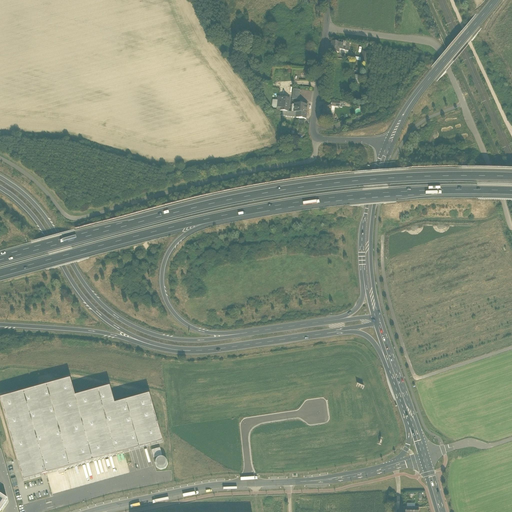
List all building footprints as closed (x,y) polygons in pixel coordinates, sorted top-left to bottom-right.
[(330,52),(339,53),(339,50),(345,51),(345,44),(331,42),(330,52)] [(292,99),(299,100),(300,90),(293,89),(292,99)] [(288,112),(289,99),(278,97),(277,108),(281,108),(281,111),(288,112)] [(295,104),(294,112),(297,113),(306,114),(307,105),(303,105),(303,103),(299,103),(299,104),(295,104)] [(331,116),(330,115),(323,115),(322,121),(333,123),(333,118),(331,117),(331,116)] [(58,472),(64,470),(163,442),(150,395),(115,405),(110,388),(76,397),(71,380),(1,400),(23,481),(58,472)] [(152,451),(154,457),(162,455),(160,448),(152,451)] [(157,467),(160,469),(164,468),(167,465),(167,461),(164,458),(160,458),(157,460),(155,463),(157,467)]
